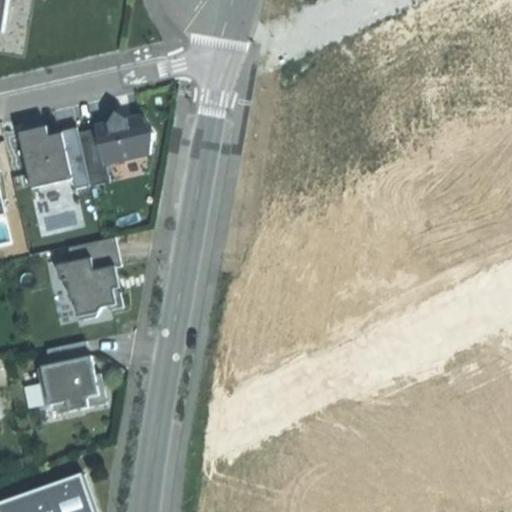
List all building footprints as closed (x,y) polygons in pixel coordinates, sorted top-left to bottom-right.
[(0,0),(0,28),(5,30),(9,0),(0,0)] [(106,162),(150,152),(153,132),(141,114),(128,118),(117,110),(110,122),(97,125),(97,127),(79,131),(77,126),(76,126),(77,128),(45,136),(43,130),(18,136),(29,184),(53,178),(54,182),(74,178),(77,188),(110,180),(106,162)] [(120,292),(114,287),(111,278),(117,277),(114,267),(116,266),(122,265),(115,236),(69,246),(72,261),(59,265),(62,278),(69,281),(73,299),(77,299),(81,318),(96,315),(102,306),(108,304),(112,307),(123,305),(120,292)] [(120,286),(116,266),(114,267),(117,277),(111,278),(114,287),(120,286)] [(48,348),(52,364),(90,355),(87,340),(48,348)] [(93,355),(90,355),(52,364),(43,366),(52,404),(57,403),(59,413),(108,403),(102,373),(97,373),(91,375),(89,364),(95,363),(93,355)] [(91,375),(97,373),(95,363),(89,364),(91,375)] [(98,511),(84,473),(0,503),(0,511),(98,511)]
